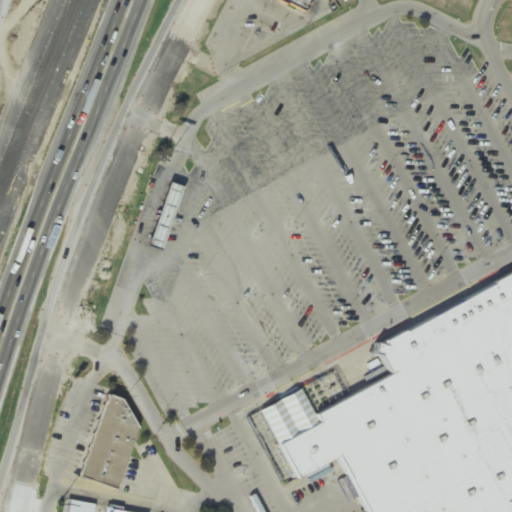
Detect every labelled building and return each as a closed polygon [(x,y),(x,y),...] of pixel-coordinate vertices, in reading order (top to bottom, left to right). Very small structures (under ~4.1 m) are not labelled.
[(284,0),(305,10),(310,0),(284,0)] [(144,247),(158,252),(180,188),(166,183),(144,247)] [(511,511),(511,263),(366,342),(379,369),(267,433),(289,476),(331,457),(358,511),(511,511)] [(78,479),(114,489),(138,408),(102,397),(78,479)] [(63,511),(118,511),(104,509),(103,511),(92,511),(93,506),(65,501),(63,511)]
